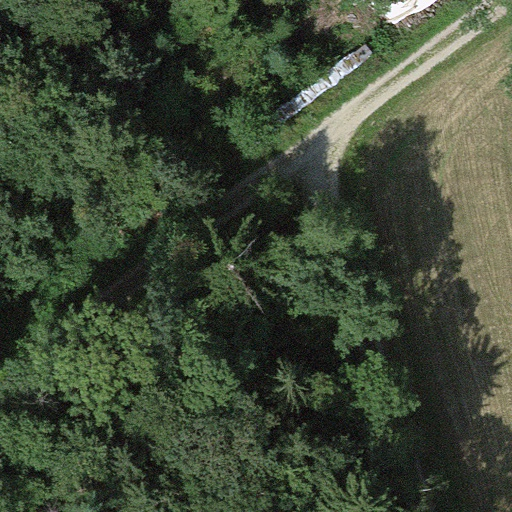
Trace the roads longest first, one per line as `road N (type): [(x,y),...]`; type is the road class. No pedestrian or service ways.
road 1 (track): [(511,15),(143,280),(0,416)]
road 2 (track): [(432,511),(310,160)]
